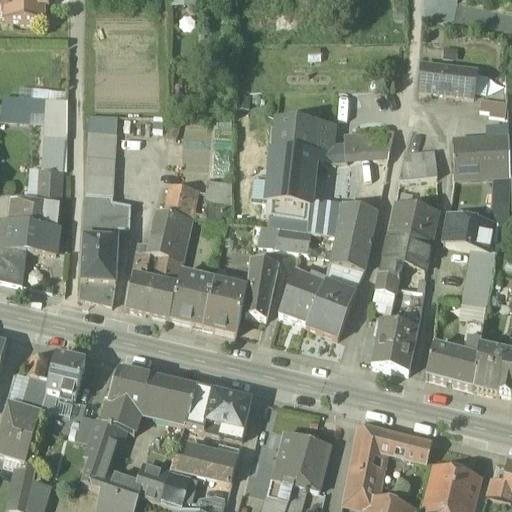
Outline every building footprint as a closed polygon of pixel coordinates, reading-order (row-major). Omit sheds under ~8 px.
[(0,0),(0,13),(4,13),(4,26),(44,27),(44,12),(49,12),(49,0),(0,0)] [(172,0),(172,9),(196,9),(195,0),(172,0)] [(404,3),(393,3),(393,25),(404,24),(404,3)] [(291,17),(274,17),(275,34),(291,33),(291,17)] [(476,77),(421,70),(419,96),(473,103),(476,77)] [(400,81),(379,81),(380,92),(400,91),(400,81)] [(66,97),(48,96),(48,105),(66,106),(66,97)] [(44,104),(3,102),(0,125),(0,127),(28,129),(29,118),(42,119),(44,104)] [(507,108),(482,103),(480,116),(490,118),(489,122),(505,124),(507,108)] [(48,105),(44,104),(42,119),(41,139),(66,140),(65,133),(66,106),(48,105)] [(328,131),(277,125),(274,155),(314,160),(324,161),(328,131)] [(178,129),(170,127),(165,143),(173,146),(178,129)] [(113,140),(85,140),(84,203),(112,208),(113,140)] [(357,141),(344,141),(345,163),(358,163),(357,141)] [(63,145),(45,143),(41,176),(59,178),(63,145)] [(508,143),(451,146),(453,187),(495,184),(510,183),(508,143)] [(314,160),(274,155),(268,206),(309,210),(314,160)] [(424,164),(402,166),(399,186),(404,186),(426,183),(424,164)] [(59,178),(41,176),(38,209),(57,212),(61,178),(59,178)] [(510,183),(495,184),(493,233),(493,235),(508,235),(510,200),(511,183),(510,183)] [(231,190),(206,188),(202,210),(204,210),(202,226),(219,228),(222,211),(231,211),(231,190)] [(197,197),(170,191),(163,220),(190,225),(197,197)] [(112,208),(84,203),(82,245),(101,246),(102,237),(128,238),(129,211),(112,208)] [(38,209),(10,206),(8,230),(29,233),(54,236),(57,212),(38,209)] [(378,217),(342,209),(337,235),(336,244),(329,270),(352,275),(364,277),(378,217)] [(437,219),(395,209),(388,238),(431,248),(437,219)] [(163,220),(157,218),(148,253),(138,250),(136,259),(181,269),(182,269),(190,225),(163,220)] [(493,233),(449,222),(443,249),(472,255),(489,258),(493,235),(493,233)] [(8,230),(3,230),(0,254),(0,255),(19,258),(20,258),(22,242),(28,243),(29,233),(8,230)] [(280,236),(261,232),(257,252),(276,255),(280,236)] [(54,236),(29,233),(28,243),(22,242),(20,258),(25,258),(54,262),(57,236),(54,236)] [(309,240),(280,236),(276,255),(306,261),(309,240)] [(431,248),(388,238),(379,279),(397,282),(400,270),(426,274),(431,248)] [(101,246),(82,245),(80,289),(113,292),(115,247),(101,246)] [(19,258),(0,255),(0,254),(0,264),(19,267),(20,263),(19,263),(19,258)] [(489,258),(472,255),(463,307),(486,312),(495,259),(489,258)] [(181,269),(137,259),(132,282),(134,282),(176,293),(179,278),(181,269)] [(19,267),(0,264),(0,287),(22,292),(24,267),(19,267)] [(278,271),(250,266),(244,320),(266,325),(278,271)] [(352,275),(329,270),(327,279),(350,284),(352,275)] [(242,281),(217,275),(214,287),(202,333),(235,341),(246,295),(239,293),(242,281)] [(324,288),(295,277),(279,320),(307,330),(324,288)] [(214,287),(179,278),(176,293),(169,325),(202,333),(214,287)] [(397,282),(379,279),(375,298),(393,301),(395,294),(397,282)] [(176,293),(134,282),(126,316),(169,325),(176,293)] [(412,286),(397,282),(395,294),(410,296),(412,286)] [(353,300),(325,288),(324,288),(307,330),(306,333),(336,344),(353,300)] [(113,292),(80,289),(79,305),(110,312),(113,292)] [(421,318),(407,315),(405,324),(402,325),(398,328),(397,332),(417,337),(421,318)] [(397,332),(376,328),(374,341),(376,341),(369,373),(408,380),(417,337),(397,332)] [(471,330),(466,359),(478,362),(479,353),(482,332),(471,330)] [(466,359),(433,351),(426,383),(473,395),(478,362),(466,359)] [(506,359),(479,353),(478,362),(473,395),(498,401),(506,359)] [(511,359),(506,359),(498,401),(511,404),(511,359)] [(50,386),(46,400),(55,403),(73,408),(84,367),(82,367),(59,362),(60,362),(56,361),(50,386)] [(46,365),(31,362),(27,381),(30,382),(42,385),(42,384),(46,365)] [(151,383),(119,376),(106,411),(107,411),(103,429),(122,434),(121,436),(134,440),(140,422),(139,422),(151,383)] [(50,386),(42,384),(42,385),(30,382),(27,395),(46,400),(50,386)] [(198,394),(151,383),(139,422),(140,422),(185,433),(198,394)] [(251,407),(198,394),(185,433),(240,448),(251,407)] [(55,403),(46,400),(41,417),(50,419),(55,403)] [(41,418),(8,410),(0,434),(0,435),(32,445),(41,418)] [(97,427),(82,422),(76,446),(89,449),(97,427)] [(103,429),(97,427),(89,449),(84,465),(89,466),(81,490),(100,497),(103,488),(107,476),(108,476),(121,436),(122,434),(103,429)] [(385,438),(358,431),(345,495),(369,503),(371,503),(380,462),(385,438)] [(0,435),(0,436),(0,461),(22,468),(25,469),(32,445),(0,435)] [(393,440),(385,438),(380,462),(387,463),(393,440)] [(432,449),(393,440),(387,463),(426,472),(432,449)] [(314,447),(284,441),(272,486),(272,489),(293,492),(299,469),(305,471),(306,469),(308,470),(313,448),(314,447)] [(313,448),(308,470),(306,469),(305,471),(299,469),(293,492),(307,496),(318,498),(330,452),(313,448)] [(235,466),(186,455),(183,469),(174,467),(171,477),(230,490),(235,466)] [(14,475),(6,511),(27,511),(33,489),(36,473),(25,469),(22,468),(20,476),(14,475)] [(511,468),(507,468),(503,487),(492,485),(490,492),(511,497),(511,468)] [(169,481),(142,472),(137,487),(138,487),(134,499),(139,501),(160,509),(169,482),(169,481)] [(469,511),(477,483),(435,473),(425,511),(469,511)] [(108,476),(107,476),(103,488),(134,499),(138,487),(137,487),(108,476)] [(179,511),(187,489),(169,482),(160,509),(165,511),(179,511)] [(293,492),(272,489),(272,486),(271,486),(266,506),(288,509),(293,492)] [(134,499),(103,488),(100,497),(96,511),(135,511),(139,501),(134,499)] [(43,511),(48,494),(33,489),(27,511),(43,511)] [(307,496),(293,492),(288,509),(301,511),(305,497),(307,497),(307,496)] [(511,499),(511,497),(490,492),(487,502),(510,507),(511,499)] [(366,511),(369,503),(345,495),(342,511),(366,511)] [(397,511),(371,503),(369,503),(366,511),(397,511)]
